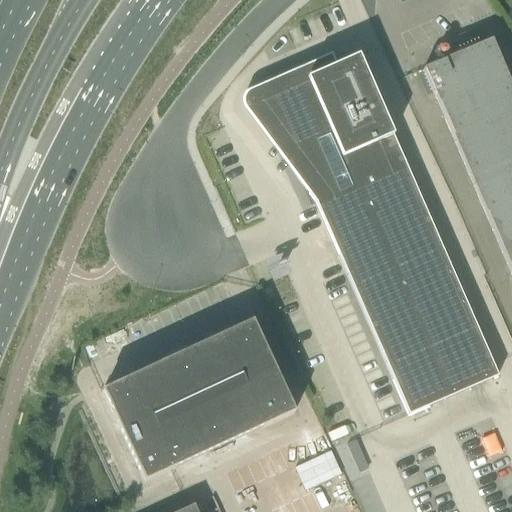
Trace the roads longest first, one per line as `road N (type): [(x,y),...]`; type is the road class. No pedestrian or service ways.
road 1 (secondary): [(0,316),(100,87),(161,0)]
road 2 (unknown): [(292,227),(249,142),(242,102),(271,68),(359,29)]
road 3 (residential): [(281,0),(186,112),(169,165),(173,224)]
